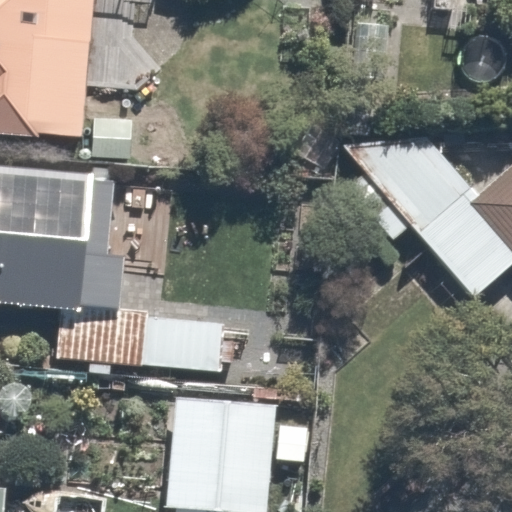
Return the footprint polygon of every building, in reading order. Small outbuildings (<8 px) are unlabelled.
[(0,0),(0,141),(66,147),(77,0),(0,0)] [(395,123),(348,164),(463,298),(511,257),(459,197),(395,123)] [(511,151),(459,197),(511,257),(511,258),(511,151)] [(221,314),(119,304),(126,236),(101,234),(107,177),(0,167),(0,296),(52,302),(47,357),(215,373),(221,314)] [(264,511),(270,457),(302,460),(307,411),(275,407),(159,396),(147,511),(264,511)] [(431,511),(511,511),(511,461),(508,456),(431,511)]
